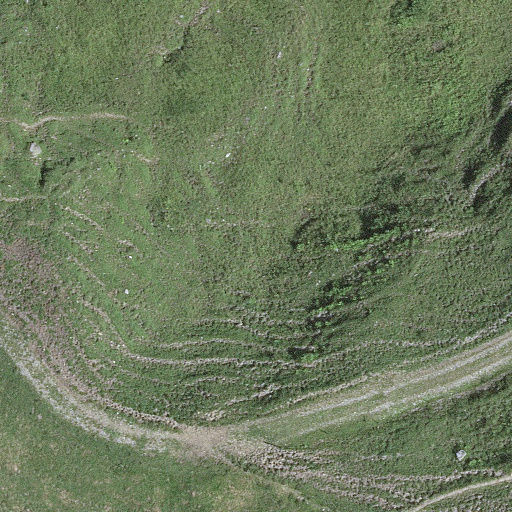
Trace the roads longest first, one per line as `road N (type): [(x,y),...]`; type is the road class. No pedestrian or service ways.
road 1 (track): [(124,433),(230,436),(343,411),(511,345)]
road 2 (track): [(0,324),(60,400),(124,433)]
